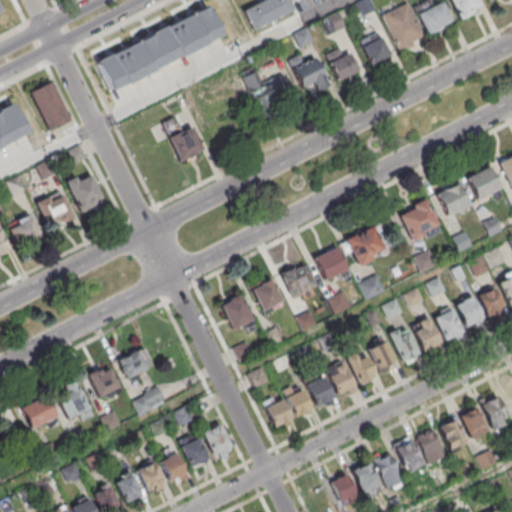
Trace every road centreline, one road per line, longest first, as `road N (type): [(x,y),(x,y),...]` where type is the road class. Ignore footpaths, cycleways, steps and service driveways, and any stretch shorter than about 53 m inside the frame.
road 1 (tertiary): [(511,42),(0,304)]
road 2 (tertiary): [(0,366),(511,104)]
road 3 (residential): [(286,511),(31,0)]
road 4 (residential): [(283,463),(511,346)]
road 5 (residential): [(0,75),(147,0)]
